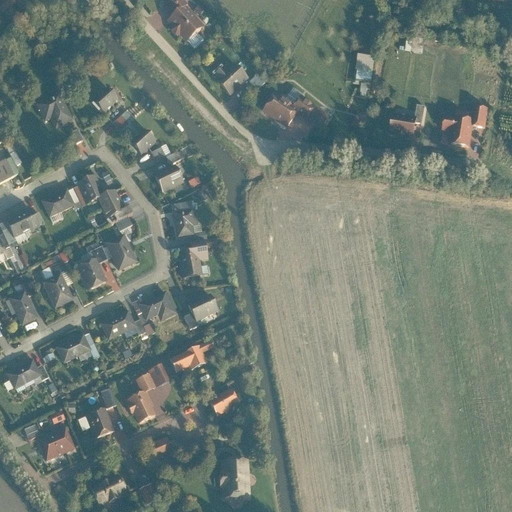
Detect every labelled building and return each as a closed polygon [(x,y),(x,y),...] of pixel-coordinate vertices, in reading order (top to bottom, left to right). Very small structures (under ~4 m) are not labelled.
[(21,0),(0,0),(0,8),(3,13),(21,0)] [(200,29),(181,9),(184,7),(177,0),(167,0),(162,5),(174,17),(164,26),(191,55),(202,44),(194,36),(200,29)] [(138,39),(132,46),(139,52),(145,45),(138,39)] [(424,45),(408,42),(407,51),(422,54),(424,45)] [(372,84),(375,58),(358,56),(355,82),(372,84)] [(245,81),(233,66),(212,83),(224,98),(245,81)] [(261,87),(255,80),(247,88),(253,95),(261,87)] [(120,103),(108,90),(93,103),(105,116),(120,103)] [(71,126),(58,96),(32,108),(41,127),(48,124),(53,134),(71,126)] [(288,110),(274,98),(259,115),(282,134),(295,119),(300,124),(312,109),(298,98),(288,110)] [(487,111),(471,109),(470,122),(469,131),(485,133),(487,111)] [(423,127),(424,111),(413,110),(412,120),(412,126),(423,127)] [(130,124),(121,116),(110,128),(118,136),(127,126),(130,124)] [(412,120),(390,117),(387,137),(409,141),(412,126),(412,120)] [(364,124),(351,119),(347,130),(360,135),(364,124)] [(469,131),(470,122),(439,119),(437,134),(450,136),(449,149),(466,151),(469,131)] [(126,144),(136,135),(127,126),(118,136),(126,144)] [(77,145),(84,142),(80,131),(73,134),(77,145)] [(126,144),(141,159),(155,146),(140,131),(136,135),(126,144)] [(163,161),(159,151),(149,156),(153,165),(163,161)] [(180,162),(177,156),(166,160),(169,167),(180,162)] [(0,186),(10,181),(2,166),(0,167),(0,186)] [(182,186),(174,168),(155,178),(163,196),(182,186)] [(193,189),(202,184),(199,178),(190,183),(193,189)] [(94,179),(76,187),(78,190),(83,202),(85,206),(93,203),(103,199),(94,179)] [(71,192),(77,205),(83,202),(78,190),(71,192)] [(77,205),(71,192),(64,195),(70,208),(77,205)] [(64,195),(63,194),(39,205),(47,221),(71,210),(70,208),(64,195)] [(93,203),(101,223),(109,219),(122,214),(114,194),(103,199),(93,203)] [(188,206),(171,208),(172,217),(189,215),(188,206)] [(37,230),(29,212),(4,223),(6,228),(12,241),(37,230)] [(109,219),(113,227),(124,222),(131,220),(128,212),(122,214),(109,219)] [(172,217),(169,218),(172,243),(191,240),(189,227),(195,227),(193,214),(189,215),(172,217)] [(113,227),(116,233),(127,228),(124,222),(113,227)] [(6,228),(0,231),(0,245),(4,254),(16,250),(12,241),(6,228)] [(203,245),(201,238),(191,240),(192,247),(203,245)] [(131,264),(119,239),(104,246),(116,271),(131,264)] [(192,247),(188,246),(189,254),(207,253),(206,245),(203,245),(192,247)] [(104,260),(97,247),(85,253),(90,262),(92,266),(104,260)] [(189,254),(175,256),(179,282),(200,279),(199,266),(208,265),(207,253),(189,254)] [(92,266),(90,262),(73,270),(84,293),(101,285),(92,266)] [(60,265),(48,270),(52,279),(56,278),(64,274),(60,265)] [(68,304),(56,278),(52,279),(38,286),(50,312),(68,304)] [(28,297),(22,281),(15,284),(19,296),(21,300),(28,297)] [(226,289),(221,295),(227,300),(232,293),(226,289)] [(176,317),(166,293),(137,305),(141,315),(144,320),(157,314),(161,323),(176,317)] [(21,300),(19,296),(5,302),(18,330),(32,324),(21,300)] [(210,297),(186,307),(190,315),(193,324),(217,313),(210,297)] [(122,315),(97,327),(104,343),(130,331),(128,326),(122,315)] [(141,315),(134,318),(136,323),(144,339),(146,344),(156,339),(151,327),(148,328),(144,320),(141,315)] [(179,319),(186,335),(196,331),(193,324),(190,315),(179,319)] [(144,339),(136,323),(128,326),(130,331),(135,343),(144,339)] [(167,325),(164,333),(173,337),(176,329),(167,325)] [(83,350),(77,339),(51,351),(58,366),(84,354),(83,350)] [(209,342),(165,363),(170,374),(187,366),(189,371),(202,365),(199,358),(213,351),(209,342)] [(97,360),(91,346),(83,350),(84,354),(88,364),(97,360)] [(131,357),(129,351),(120,355),(123,361),(131,357)] [(25,363),(2,376),(13,395),(36,381),(32,374),(25,363)] [(162,383),(157,368),(145,373),(147,377),(150,387),(162,383)] [(47,382),(41,369),(32,374),(36,381),(38,386),(47,382)] [(147,377),(133,383),(138,397),(144,395),(152,392),(150,387),(147,377)] [(237,409),(226,389),(215,396),(217,400),(204,407),(211,419),(221,414),(222,417),(237,409)] [(112,408),(107,392),(98,395),(104,411),(112,408)] [(150,408),(144,395),(138,397),(124,403),(134,426),(150,419),(146,410),(150,408)] [(104,411),(85,419),(93,442),(111,436),(104,411)] [(61,422),(58,415),(49,419),(52,426),(61,422)] [(31,442),(42,437),(37,426),(26,431),(31,442)] [(68,453),(59,432),(33,443),(42,463),(68,453)] [(162,441),(142,449),(149,464),(168,455),(162,441)] [(246,501),(244,464),(218,465),(219,478),(213,478),(214,490),(219,490),(220,502),(246,501)] [(127,496),(118,478),(90,492),(99,510),(127,496)] [(156,485),(142,489),(147,507),(161,503),(156,485)]
